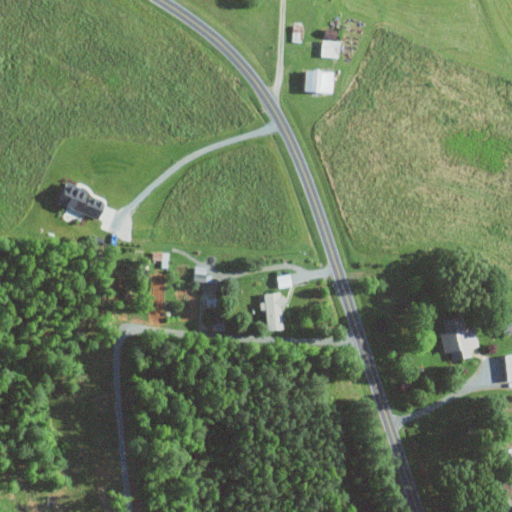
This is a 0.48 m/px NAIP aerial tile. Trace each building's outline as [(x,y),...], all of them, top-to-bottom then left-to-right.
[(335,56),(335,40),(316,39),(315,56),(335,56)] [(297,70),(297,91),(327,92),(327,71),(297,70)] [(92,218),(99,198),(55,183),(48,202),(92,218)] [(202,267),(189,265),(187,280),(200,281),(202,267)] [(256,293),(256,309),(260,309),(261,330),(279,329),(278,292),(256,293)] [(447,360),(466,356),(464,348),(472,346),(468,328),(458,330),(455,315),(437,320),(440,332),(434,333),(439,353),(444,352),(447,360)] [(499,381),(511,380),(511,353),(497,354),(499,381)]
